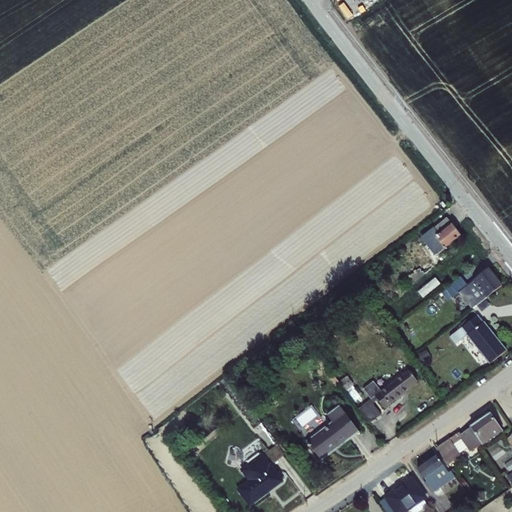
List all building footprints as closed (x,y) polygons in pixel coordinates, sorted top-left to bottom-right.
[(439,234),(453,224),(448,218),(434,228),(439,234)] [(438,254),(462,236),(453,224),(439,234),(436,237),(440,241),(432,248),(432,249),(414,262),(419,269),(409,277),(414,284),(443,261),(438,254)] [(430,231),(425,224),(418,229),(423,236),(430,231)] [(440,241),(436,237),(436,236),(428,243),(432,248),(440,241)] [(459,293),(472,309),(476,305),(488,297),(502,285),(489,268),(472,281),(473,282),(468,286),(459,293)] [(459,293),(468,286),(461,277),(445,290),(445,291),(451,298),(451,299),(459,293)] [(451,298),(445,291),(442,294),(447,301),(451,298)] [(488,297),(476,305),(482,312),(490,305),(487,301),(490,299),(488,297)] [(478,315),(450,337),(456,345),(467,336),(490,364),(507,350),(478,315)] [(427,350),(415,356),(419,363),(430,357),(427,350)] [(373,404),(378,400),(386,409),(408,392),(407,391),(419,382),(410,371),(382,392),(374,382),(364,389),(372,399),(360,409),(370,423),(381,415),(373,404)] [(341,406),(327,416),(333,423),(307,441),(322,461),(361,432),(341,406)] [(491,415),(471,429),(481,445),(482,446),(503,432),(491,415)] [(459,433),(434,449),(446,466),(461,456),(459,453),(453,444),(461,439),(467,448),(470,452),(481,445),(471,429),(470,428),(460,434),(459,433)] [(453,444),(459,453),(467,448),(461,439),(453,444)] [(237,489),(251,507),(285,482),(263,454),(241,470),(249,481),(237,489)] [(449,473),(436,456),(417,470),(424,480),(425,479),(434,493),(455,478),(451,471),(449,473)] [(394,490),(383,497),(384,499),(393,511),(407,511),(412,509),(424,501),(428,498),(413,477),(402,485),(403,486),(395,492),(394,490)] [(484,492),(476,493),(477,500),(485,500),(484,492)] [(393,511),(384,499),(380,503),(386,511),(393,511)] [(424,501),(412,509),(413,511),(419,511),(427,506),(424,501)]
